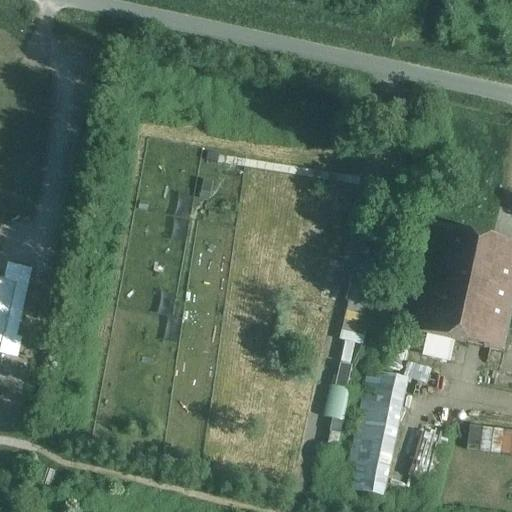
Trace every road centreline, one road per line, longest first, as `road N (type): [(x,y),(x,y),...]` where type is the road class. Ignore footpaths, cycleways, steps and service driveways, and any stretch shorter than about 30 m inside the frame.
road 1 (track): [(295,511),(392,70)]
road 2 (unclassified): [(511,96),(71,0)]
road 3 (track): [(30,324),(70,105),(65,67),(43,40),(49,0)]
road 4 (track): [(246,163),(368,182)]
